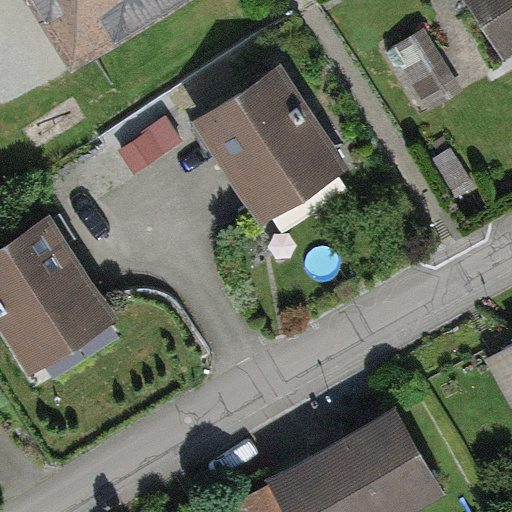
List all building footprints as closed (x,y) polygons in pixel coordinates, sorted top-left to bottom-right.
[(156,0),(46,0),(77,49),(156,0)] [(511,0),(479,0),(508,44),(511,41),(511,0)] [(444,67),(423,31),(397,46),(418,82),(444,67)] [(280,69),(203,118),(257,203),(335,154),(280,69)] [(182,137),(167,117),(122,147),(136,168),(182,137)] [(474,185),(451,148),(434,159),(457,195),(474,185)] [(50,218),(0,249),(0,312),(27,354),(105,305),(50,218)] [(397,409),(274,480),(293,511),(395,511),(441,486),(397,409)]
